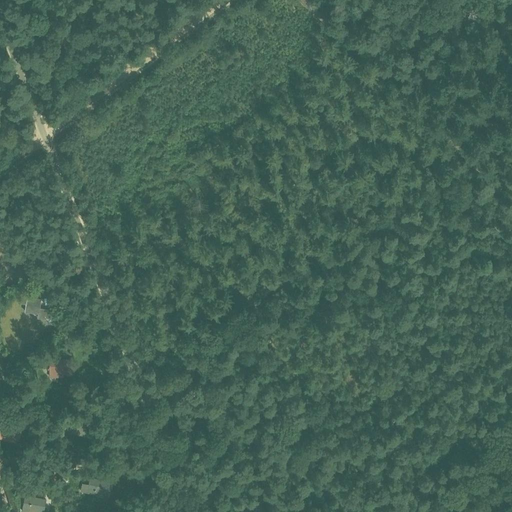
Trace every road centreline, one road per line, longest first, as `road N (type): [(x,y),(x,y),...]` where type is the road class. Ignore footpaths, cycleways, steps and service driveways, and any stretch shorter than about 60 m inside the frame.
road 1 (unclassified): [(191,511),(0,19)]
road 2 (track): [(511,93),(140,389)]
road 3 (track): [(0,162),(216,0)]
road 4 (track): [(279,0),(441,151)]
road 5 (track): [(511,422),(413,511)]
